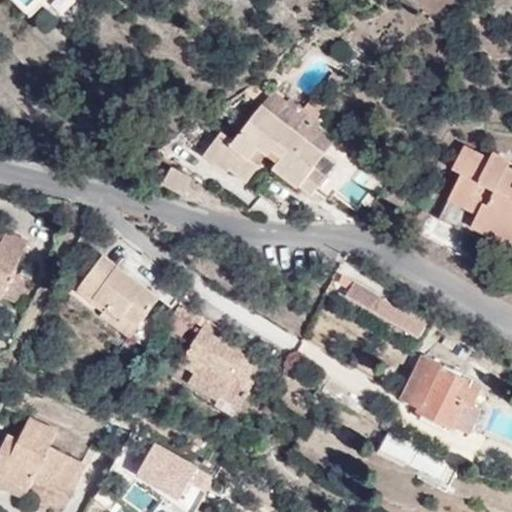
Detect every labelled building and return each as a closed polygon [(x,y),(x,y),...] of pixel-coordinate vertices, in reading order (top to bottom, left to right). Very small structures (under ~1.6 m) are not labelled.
[(318,91),(306,108),(319,117),(331,101),(318,91)] [(278,117),(288,102),(274,92),(263,105),(278,117)] [(301,113),(306,108),(299,103),(298,105),(290,99),(288,102),(278,117),(307,140),(319,126),(301,113)] [(326,154),(307,140),(278,117),(263,105),(235,140),(224,131),(206,155),(229,172),(232,169),(249,181),(261,165),(252,159),(261,148),(270,154),(271,152),(277,145),(287,152),(281,160),(275,168),(301,186),(300,188),(311,196),(327,176),(316,167),(326,154)] [(336,139),(319,126),(307,140),(326,154),(336,139)] [(271,152),(281,160),(287,152),(277,145),(271,152)] [(464,172),(456,188),(485,202),(473,224),(499,238),(511,244),(511,166),(511,163),(511,158),(496,151),(492,159),(466,146),(455,168),(464,172)] [(183,193),(192,177),(174,166),(164,183),(183,193)] [(485,202),(456,188),(442,217),(496,245),(499,238),(473,224),(485,202)] [(0,295),(3,297),(30,244),(7,232),(2,243),(0,242),(0,295)] [(113,271),(118,266),(103,256),(99,261),(113,271)] [(160,299),(118,266),(113,271),(99,261),(81,286),(108,306),(106,310),(121,321),(127,314),(140,325),(160,299)] [(421,338),(428,323),(357,281),(348,295),(421,338)] [(108,306),(81,286),(77,291),(105,311),(106,310),(108,306)] [(183,303),(175,315),(191,325),(199,313),(183,303)] [(131,337),(140,325),(127,314),(121,321),(106,310),(105,311),(103,315),(131,337)] [(196,372),(192,376),(223,395),(229,385),(247,397),(265,368),(204,328),(182,362),(196,372)] [(421,411),(454,426),(464,403),(472,406),(473,405),(481,386),(442,368),(444,364),(426,356),(405,398),(422,406),(421,411)] [(504,393),(510,383),(494,373),(488,385),(504,393)] [(223,395),(192,376),(189,382),(219,401),(223,395)] [(229,385),(223,395),(241,407),(247,397),(229,385)] [(464,403),(454,426),(471,434),(481,409),(473,405),(472,406),(464,403)] [(31,418),(24,432),(36,439),(32,446),(20,440),(8,435),(0,453),(0,468),(11,475),(8,479),(30,489),(36,477),(40,469),(77,488),(86,469),(85,463),(51,446),(58,431),(31,418)] [(443,488),(454,470),(390,431),(379,449),(443,488)] [(36,439),(24,432),(20,440),(32,446),(36,439)] [(150,484),(116,457),(109,470),(142,495),(150,484)] [(11,475),(0,468),(0,485),(26,498),(30,489),(8,479),(11,475)] [(73,496),(77,488),(40,469),(36,477),(73,496)]
